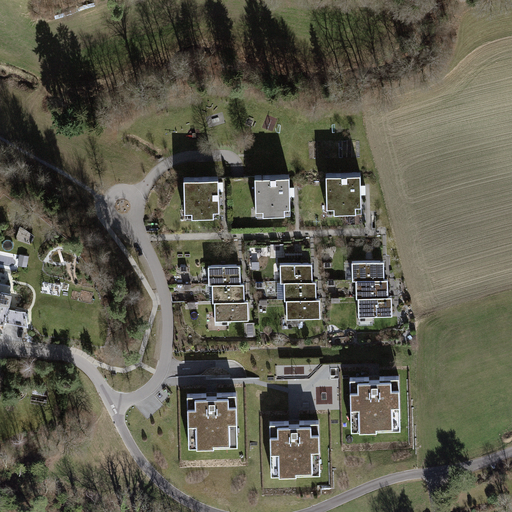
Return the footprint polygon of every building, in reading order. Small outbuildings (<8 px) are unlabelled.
[(364,169),(329,170),(330,211),(364,210),(364,169)] [(292,170),(257,171),(258,212),(293,211),(292,170)] [(220,172),(186,173),(187,215),(221,214),(220,172)] [(27,256),(18,255),(16,266),(26,267),(27,256)] [(385,259),(354,260),(355,278),(358,278),(386,277),(385,259)] [(313,262),(282,263),(283,281),(286,281),(314,280),(313,262)] [(241,264),(210,265),(210,283),(214,283),(241,282),(241,264)] [(386,277),(358,278),(359,295),(360,295),(390,294),(389,277),(386,277)] [(314,280),(286,281),(287,299),(289,299),(318,298),(317,280),(314,280)] [(241,282),(214,283),(214,301),(216,301),(246,300),(245,282),(241,282)] [(12,292),(0,289),(0,327),(5,329),(6,324),(26,328),(24,311),(8,308),(12,292)] [(390,294),(360,295),(361,314),(394,313),(393,294),(390,294)] [(318,298),(289,299),(289,318),(322,317),(322,298),(318,298)] [(246,300),(216,301),(217,320),(250,319),(249,300),(246,300)] [(399,376),(349,378),(351,429),(401,427),(399,376)] [(236,393),(186,395),(188,447),(238,445),(236,393)] [(318,421),(269,423),(271,475),(320,472),(318,421)]
